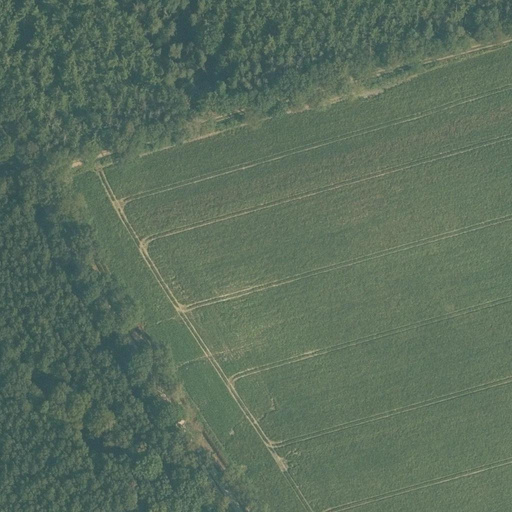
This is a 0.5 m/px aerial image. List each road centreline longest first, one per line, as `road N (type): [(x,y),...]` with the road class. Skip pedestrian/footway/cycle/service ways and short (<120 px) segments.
road 1 (track): [(27,178),(511,37)]
road 2 (track): [(0,117),(94,284),(240,511)]
